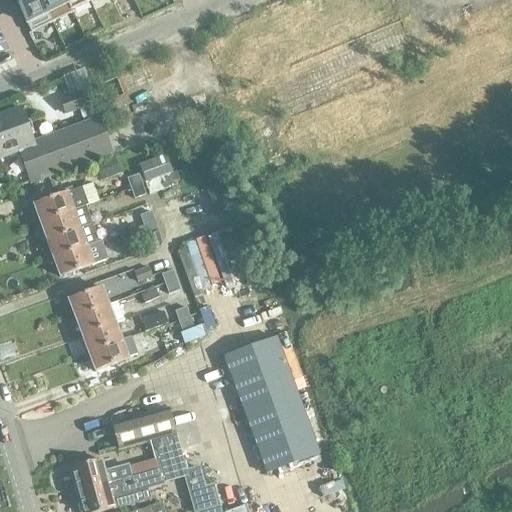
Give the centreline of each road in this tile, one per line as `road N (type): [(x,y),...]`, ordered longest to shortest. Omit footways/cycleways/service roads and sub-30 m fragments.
road 1 (track): [(414,254),(491,511)]
road 2 (unclassified): [(0,90),(201,12)]
road 3 (unknown): [(170,367),(206,380),(238,466),(289,511)]
road 4 (unknown): [(17,466),(170,367)]
